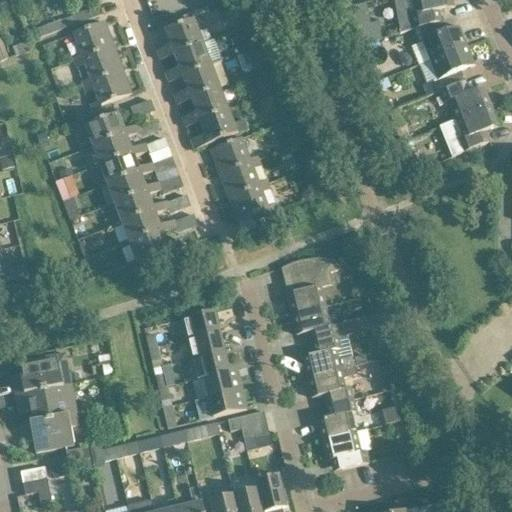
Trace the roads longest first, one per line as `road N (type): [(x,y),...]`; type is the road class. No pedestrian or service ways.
road 1 (residential): [(218,235),(127,0)]
road 2 (residential): [(303,511),(246,281)]
